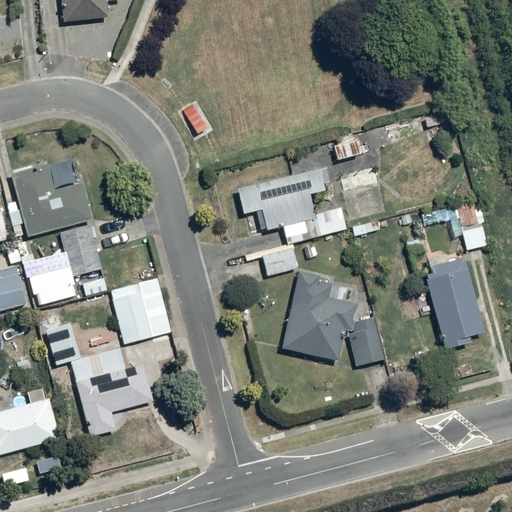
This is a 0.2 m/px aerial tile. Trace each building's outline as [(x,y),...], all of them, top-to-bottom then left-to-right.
[(62,0),(63,21),(111,18),(110,1),(117,0),(62,0)] [(75,181),(69,158),(13,173),(19,199),(27,230),(29,236),(94,220),(83,179),(75,181)] [(347,229),(348,228),(342,206),(315,213),(310,194),(332,189),(326,167),(240,188),(246,214),(258,211),(263,230),(284,225),(288,243),(347,229)] [(417,212),(422,230),(444,225),(447,238),(461,234),(465,249),(486,244),(475,198),(417,212)] [(69,250),(75,275),(104,269),(93,225),(61,233),(65,251),(69,250)] [(293,244),(246,254),(248,262),(263,258),(267,275),(298,268),(293,244)] [(0,310),(27,303),(12,247),(0,250),(0,251),(5,270),(0,271),(0,310)] [(420,254),(446,352),(479,344),(477,336),(488,333),(467,256),(446,261),(443,248),(420,254)] [(69,250),(65,251),(25,260),(36,305),(79,295),(75,275),(69,250)] [(109,289),(104,274),(82,282),(87,297),(109,289)] [(357,321),(360,304),(352,302),(355,284),(297,274),(283,349),(340,360),(344,338),(351,339),(357,368),(378,364),(370,318),(357,321)] [(156,336),(145,289),(113,297),(124,344),(156,336)] [(434,329),(431,314),(406,319),(409,334),(434,329)] [(81,355),(73,322),(46,328),(55,365),(72,361),(90,436),(117,429),(113,412),(153,401),(143,363),(126,367),(121,345),(81,355)] [(0,454),(60,438),(49,397),(0,410),(0,454)]
